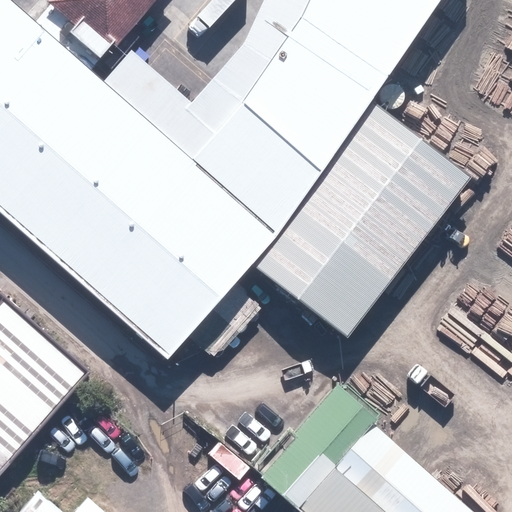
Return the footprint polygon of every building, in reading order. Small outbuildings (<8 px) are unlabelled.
[(0,0),(0,203),(165,348),(253,268),(368,109),(442,0),(270,0),(252,43),(194,106),(140,55),(109,93),(18,0),(0,0)] [(50,0),(49,2),(114,56),(160,0),(50,0)] [(464,177),(368,109),(253,268),(348,336),(464,177)] [(0,477),(90,376),(2,298),(0,300),(0,477)] [(292,505),(299,511),(462,511),(369,424),(292,505)] [(219,441),(207,455),(238,480),(249,465),(219,441)] [(47,511),(34,500),(23,511),(47,511)]
